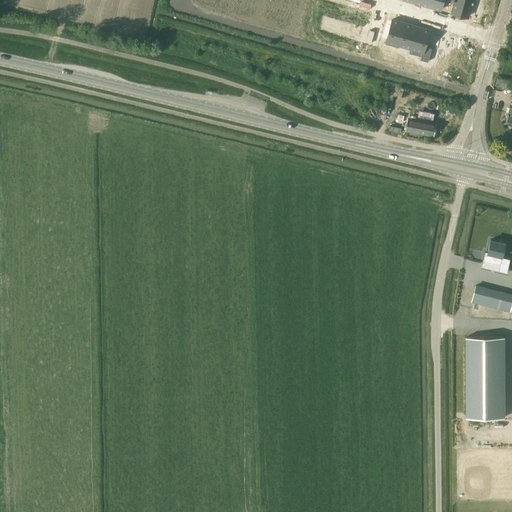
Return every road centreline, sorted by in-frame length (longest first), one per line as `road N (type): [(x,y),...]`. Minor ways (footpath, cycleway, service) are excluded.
road 1 (tertiary): [(451,166),(0,61)]
road 2 (unclassified): [(440,511),(439,287),(464,169)]
